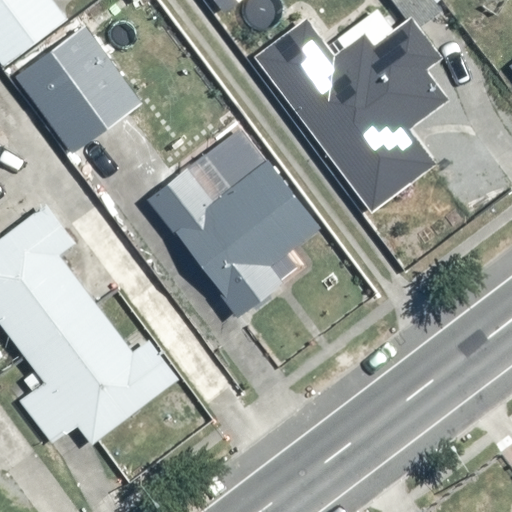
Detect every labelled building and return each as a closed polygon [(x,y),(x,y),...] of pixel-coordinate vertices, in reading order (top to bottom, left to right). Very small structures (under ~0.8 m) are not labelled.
[(68,18),(53,0),(0,0),(0,58),(5,65),(68,18)] [(202,0),(210,9),(221,0),(202,0)] [(400,0),(408,10),(421,0),(400,0)] [(405,22),(396,29),(379,5),(328,44),(308,18),(256,58),(376,214),(440,165),(396,107),(448,67),(411,19),(411,18),(405,22)] [(143,106),(85,23),(15,73),(73,155),(143,106)] [(325,226),(271,158),(217,202),(190,169),(149,201),(244,319),(286,285),(273,268),(325,226)] [(0,321),(26,356),(45,381),(21,399),(54,443),(79,424),(94,444),(191,371),(125,282),(97,303),(59,253),(76,241),(45,200),(0,234),(0,321)]
